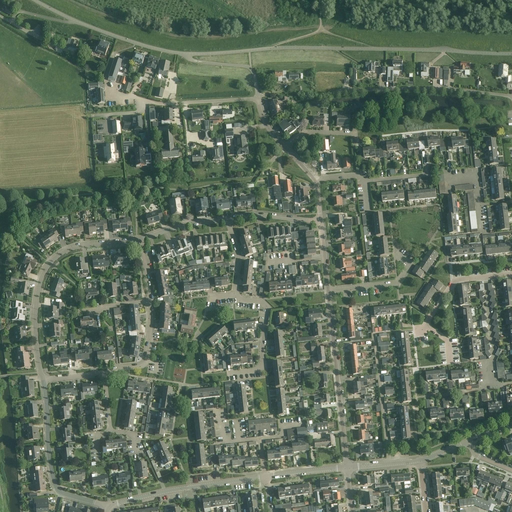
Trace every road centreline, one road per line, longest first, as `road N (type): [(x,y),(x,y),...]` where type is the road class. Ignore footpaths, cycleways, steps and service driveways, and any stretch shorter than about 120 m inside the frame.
road 1 (residential): [(42,379),(35,305),(49,263),(88,245),(142,239)]
road 2 (residential): [(346,468),(328,291)]
road 3 (residential): [(511,97),(348,91),(345,81)]
road 4 (residential): [(108,506),(58,492),(42,379)]
road 5 (tertiary): [(108,506),(266,476)]
road 6 (residential): [(107,92),(158,104),(257,101)]
road 7 (residential): [(388,464),(375,335)]
road 8 (residential): [(229,373),(262,366),(268,309),(236,294)]
